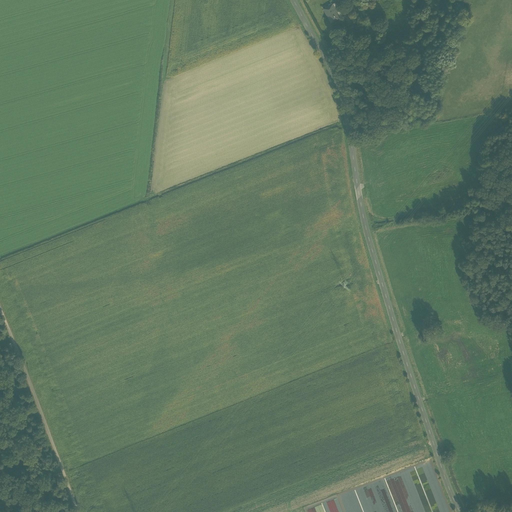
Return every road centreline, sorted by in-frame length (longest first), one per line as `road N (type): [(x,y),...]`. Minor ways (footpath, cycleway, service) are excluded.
road 1 (unclassified): [(459,511),(367,236),(341,95),(293,0)]
road 2 (track): [(0,310),(77,511)]
